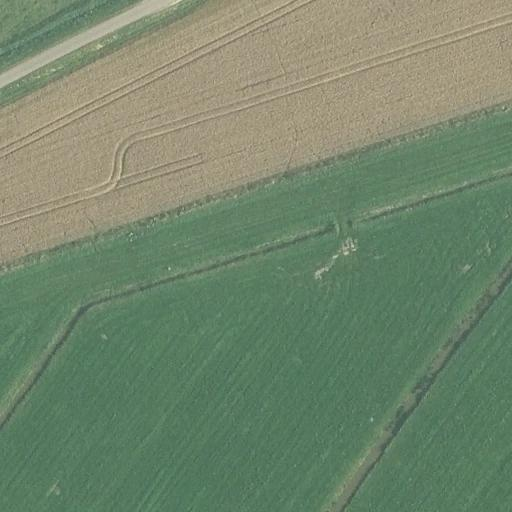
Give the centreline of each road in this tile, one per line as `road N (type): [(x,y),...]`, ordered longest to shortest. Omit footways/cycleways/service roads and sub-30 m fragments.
road 1 (track): [(511,143),(0,303)]
road 2 (unclassified): [(0,81),(164,0)]
